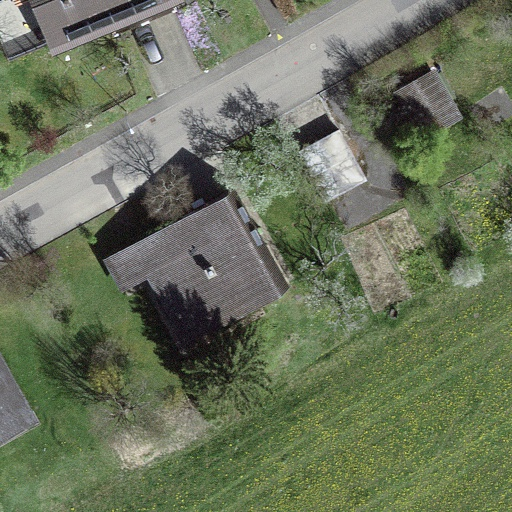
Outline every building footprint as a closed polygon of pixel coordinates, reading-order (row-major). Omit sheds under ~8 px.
[(38,0),(55,40),(151,0),(38,0)] [(428,76),(401,91),(424,130),(438,122),(431,110),(444,103),(428,76)] [(338,128),(299,149),(325,197),(364,176),(338,128)] [(285,283),(232,188),(134,243),(186,338),(285,283)] [(0,428),(23,415),(0,374),(0,428)]
